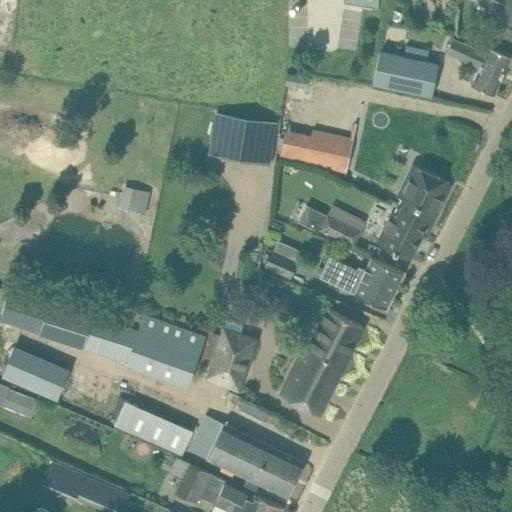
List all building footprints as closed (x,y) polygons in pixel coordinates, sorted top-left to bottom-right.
[(511,0),(479,0),(495,7),(491,17),(499,20),(493,33),(511,40),(511,0)] [(511,54),(492,46),(487,46),(484,51),(453,37),(452,37),(446,52),(479,67),(471,84),(493,94),(511,54)] [(428,50),(409,45),(405,45),(402,57),(378,52),(371,83),(431,96),(438,63),(426,61),(428,50)] [(208,154),(270,164),(277,122),(215,112),(208,154)] [(346,171),(353,138),(312,129),(305,163),(346,171)] [(430,223),(451,180),(433,171),(423,167),(413,165),(397,197),(402,199),(398,207),(430,223)] [(430,223),(398,207),(394,214),(392,212),(377,243),(408,258),(421,234),(424,236),(430,223)] [(361,230),(327,213),(319,230),(353,246),(361,230)] [(272,253),(265,267),(290,279),(297,264),(272,253)] [(403,270),(385,262),(371,255),(363,270),(355,266),(354,270),(328,257),(320,275),(368,299),(386,307),(403,270)] [(138,330),(123,325),(8,289),(0,316),(0,321),(127,362),(138,330)] [(362,325),(327,308),(307,348),(304,346),(281,394),(319,413),(362,325)] [(138,330),(127,362),(125,365),(187,387),(204,339),(204,336),(144,313),(138,330)] [(238,389),(255,338),(223,328),(208,376),(238,389)] [(1,375),(57,398),(68,369),(12,347),(1,375)] [(37,400),(32,398),(8,389),(2,404),(31,416),(37,400)] [(181,455),(192,430),(125,400),(125,401),(118,398),(111,413),(118,417),(114,425),(181,455)] [(266,422),(271,412),(243,398),(238,408),(266,422)] [(304,461),(206,413),(188,449),(222,466),(220,470),(232,476),(235,472),(248,478),(246,481),(251,483),(250,485),(256,489),(259,483),(287,497),(304,461)] [(279,511),(283,506),(265,497),(251,491),(249,496),(224,484),(226,481),(211,473),(177,457),(177,456),(158,447),(150,464),(181,478),(175,492),(197,502),(200,494),(237,511),(279,511)] [(76,498),(107,511),(121,511),(130,493),(53,459),(41,487),(74,502),(76,498)]
